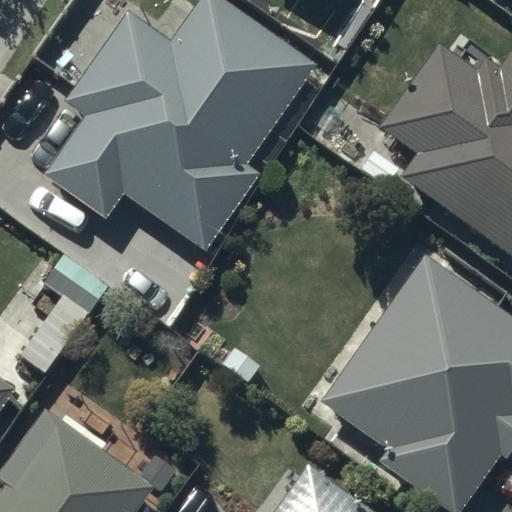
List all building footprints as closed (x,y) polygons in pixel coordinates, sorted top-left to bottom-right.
[(82,132),(39,191),(102,236),(121,210),(201,268),(256,191),(242,181),(311,86),(204,8),(168,57),(128,28),(63,118),(82,132)] [(437,59),(376,144),(414,172),(398,195),(511,275),(511,73),(509,71),(499,85),(484,74),(476,87),(437,59)] [(511,338),(419,275),(319,419),(385,465),(376,478),(425,511),(468,511),(498,469),(506,474),(511,464),(511,338)] [(0,418),(10,405),(0,397),(0,418)] [(0,511),(142,511),(147,505),(41,430),(0,488),(0,511)] [(345,511),(305,483),(284,511),(345,511)]
